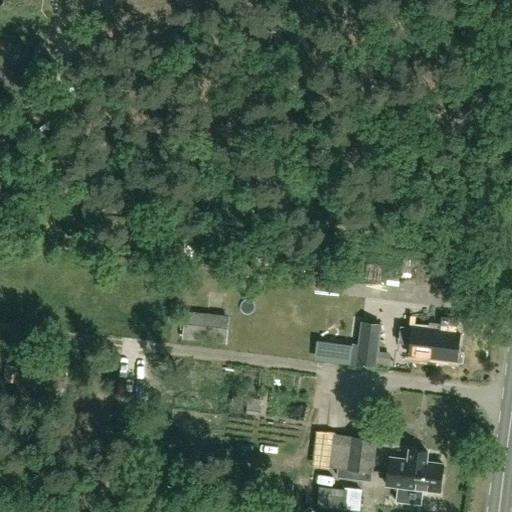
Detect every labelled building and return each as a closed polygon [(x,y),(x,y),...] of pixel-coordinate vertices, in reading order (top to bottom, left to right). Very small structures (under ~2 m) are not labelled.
[(227,345),(230,316),(185,312),(182,340),(227,345)] [(411,355),(456,361),(460,333),(456,332),(458,318),(441,316),(440,329),(415,326),(414,329),(401,327),(399,343),(412,345),(411,355)] [(378,356),(381,325),(361,323),(359,346),(353,345),(351,364),(377,367),(377,366),(390,368),(391,358),(378,356)] [(6,366),(4,381),(17,382),(16,392),(62,398),(62,396),(64,396),(67,373),(6,366)] [(373,473),(376,439),(350,437),(350,440),(342,439),(338,477),(366,480),(366,472),(373,473)] [(408,459),(390,457),(387,485),(440,491),(443,463),(426,461),(427,451),(409,449),(408,459)] [(360,511),(362,489),(344,487),(343,494),(330,493),(329,508),(341,509),(360,511)]
